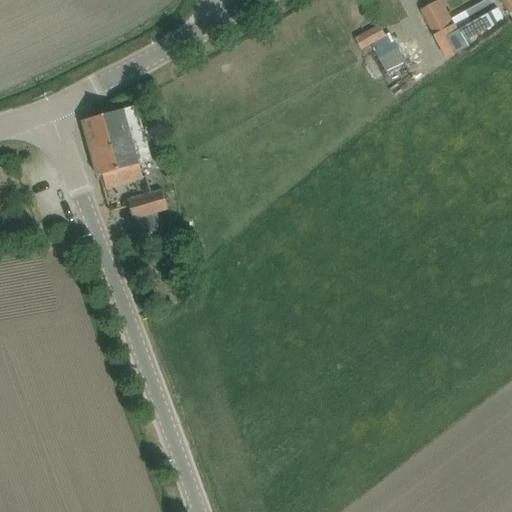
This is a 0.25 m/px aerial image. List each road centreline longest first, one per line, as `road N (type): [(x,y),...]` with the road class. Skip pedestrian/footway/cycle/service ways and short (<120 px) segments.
road 1 (tertiary): [(190,511),(51,113)]
road 2 (tertiary): [(51,113),(220,19)]
